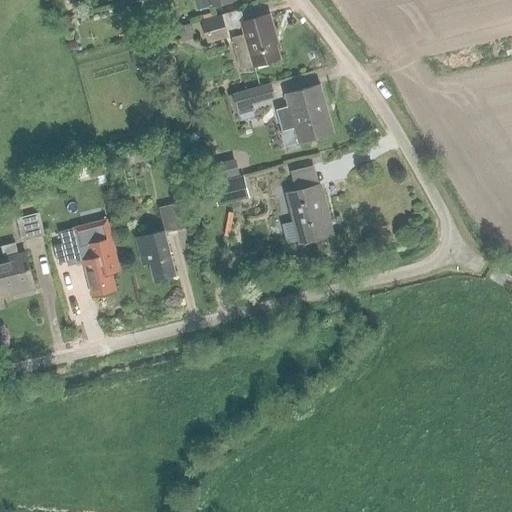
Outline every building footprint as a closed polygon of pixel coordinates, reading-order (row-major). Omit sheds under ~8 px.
[(193,0),(197,10),(235,0),(193,0)] [(242,69),(280,59),(267,14),(242,21),(246,34),(233,37),(242,69)] [(223,16),(204,20),(208,41),(228,36),(223,16)] [(192,22),(180,24),(183,38),(195,36),(192,22)] [(290,114),(281,116),(284,128),(293,125),(298,143),(335,133),(321,83),(284,94),(290,114)] [(272,84),(248,91),(251,104),(275,98),(272,84)] [(150,148),(138,151),(140,160),(152,156),(150,148)] [(87,166),(89,172),(97,177),(104,175),(100,162),(87,166)] [(211,183),(217,207),(249,198),(243,175),(211,183)] [(320,185),(286,193),(294,221),(282,224),(287,244),(299,241),(299,243),(332,235),(320,185)] [(165,232),(138,239),(145,264),(150,263),(154,280),(175,274),(165,234),(188,229),(182,204),(159,210),(165,232)] [(45,235),(39,213),(16,218),(22,241),(45,235)] [(61,244),(53,246),(58,264),(66,262),(67,267),(83,263),(92,295),(92,297),(99,295),(102,298),(109,296),(110,292),(116,290),(115,289),(110,273),(119,271),(104,217),(102,217),(103,220),(58,233),(61,244)] [(4,260),(0,260),(0,294),(16,291),(17,295),(34,291),(25,255),(17,257),(14,244),(1,247),(4,260)]
